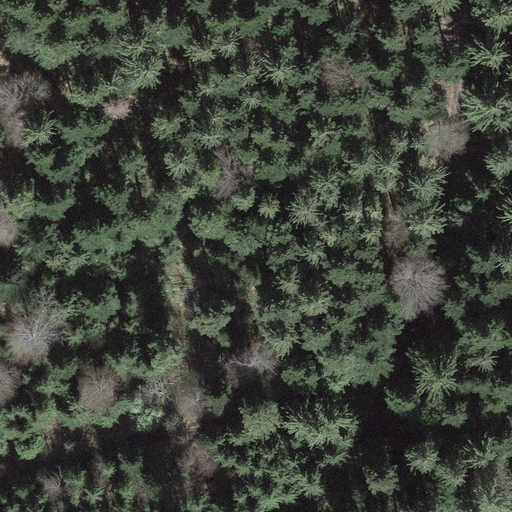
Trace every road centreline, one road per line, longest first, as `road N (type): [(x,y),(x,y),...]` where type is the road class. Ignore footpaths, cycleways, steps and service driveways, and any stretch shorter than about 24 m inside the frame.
road 1 (track): [(438,0),(391,299),(411,345),(372,422),(300,511)]
road 2 (track): [(411,345),(0,489)]
